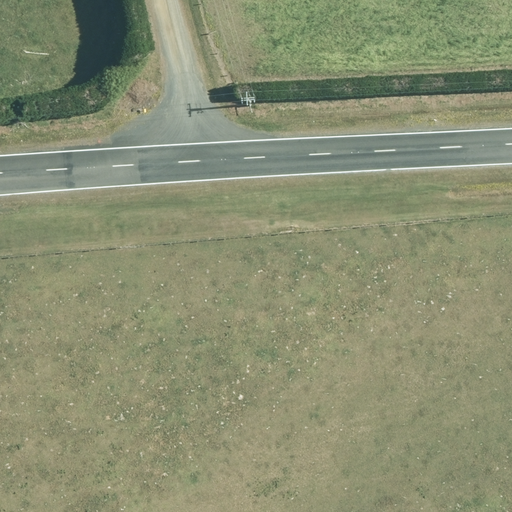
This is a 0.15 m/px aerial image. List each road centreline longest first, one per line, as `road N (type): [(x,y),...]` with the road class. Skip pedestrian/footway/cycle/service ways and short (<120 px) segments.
road 1 (unclassified): [(198,160),(511,144)]
road 2 (unclassified): [(0,173),(198,160)]
road 3 (unclassified): [(198,160),(159,0)]
